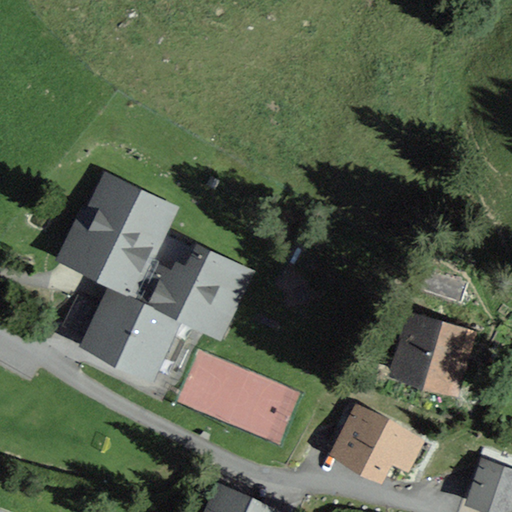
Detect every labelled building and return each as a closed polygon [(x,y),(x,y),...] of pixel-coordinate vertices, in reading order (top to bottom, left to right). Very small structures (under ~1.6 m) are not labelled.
[(59,259),(108,284),(129,295),(174,208),(104,172),(59,259)] [(172,258),(156,289),(148,305),(183,323),(221,342),(257,271),(198,241),(186,265),(172,258)] [(153,382),(183,323),(148,305),(129,295),(108,284),(77,343),(153,382)] [(476,329),(407,312),(390,378),(459,396),(476,329)] [(426,440),(357,406),(332,456),(385,482),(395,464),(410,471),(426,440)] [(511,511),(511,469),(482,460),(468,506),(485,511),(511,511)] [(280,511),(218,484),(205,511),(280,511)]
